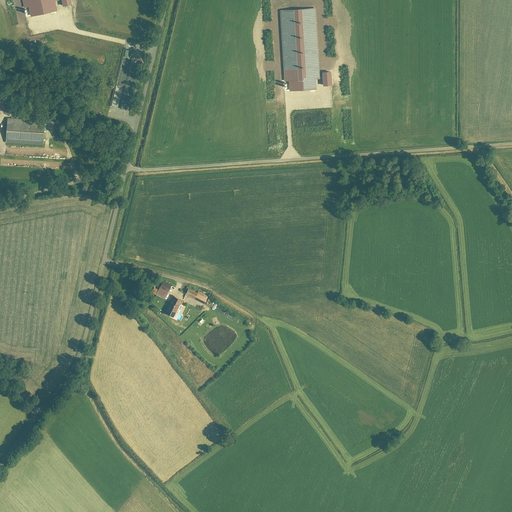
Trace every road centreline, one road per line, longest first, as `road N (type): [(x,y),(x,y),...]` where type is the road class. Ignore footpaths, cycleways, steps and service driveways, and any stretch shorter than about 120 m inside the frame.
road 1 (track): [(511,144),(128,166)]
road 2 (residential): [(128,166),(78,357),(38,416)]
road 3 (residential): [(165,0),(128,166)]
road 4 (unclassified): [(128,166),(0,200)]
